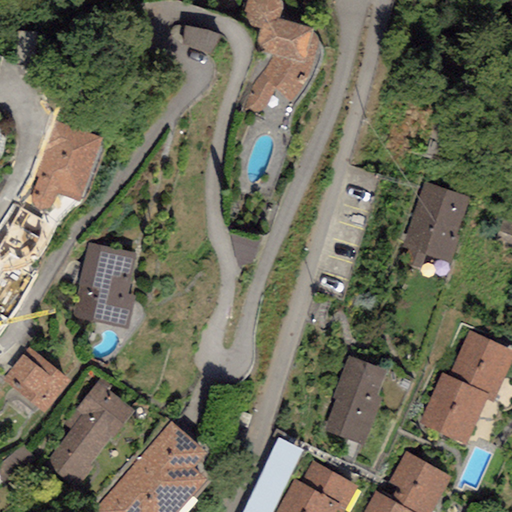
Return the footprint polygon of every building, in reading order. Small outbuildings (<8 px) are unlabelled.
[(248,0),(241,18),(247,27),(259,31),(256,47),(272,57),(266,68),(251,87),(245,108),(249,111),(256,113),(263,110),(267,107),(272,97),(273,91),(292,103),(303,90),(311,74),(314,65),(317,56),(318,48),(315,38),(309,31),(295,26),(279,22),(281,11),(277,3),(272,0),(248,0)] [(224,58),(226,38),(192,34),(190,55),(224,58)] [(49,128),(41,150),(45,151),(35,178),(38,179),(32,195),(32,201),(34,207),(39,211),(45,211),(51,207),(54,203),(57,196),(80,207),(102,143),(86,133),(60,123),(53,126),(49,128)] [(422,187),(401,249),(447,265),(469,203),(422,187)] [(136,256),(89,245),(72,318),(125,330),(132,299),(126,298),(136,256)] [(511,367),(511,355),(467,335),(447,378),(440,375),(416,427),(465,449),(486,404),(493,408),(511,367)] [(29,350),(1,381),(44,419),(71,389),(29,350)] [(386,377),(349,358),(331,400),(335,402),(324,433),(364,451),(381,403),(376,401),(386,377)] [(135,414),(98,383),(63,426),(71,432),(45,464),(74,489),(135,414)] [(92,511),(183,511),(207,486),(193,472),(207,457),(170,424),(92,511)] [(435,511),(452,482),(406,455),(380,499),(375,496),(365,511),(435,511)] [(347,511),(358,493),(313,466),(300,486),(293,482),(278,511),(347,511)]
